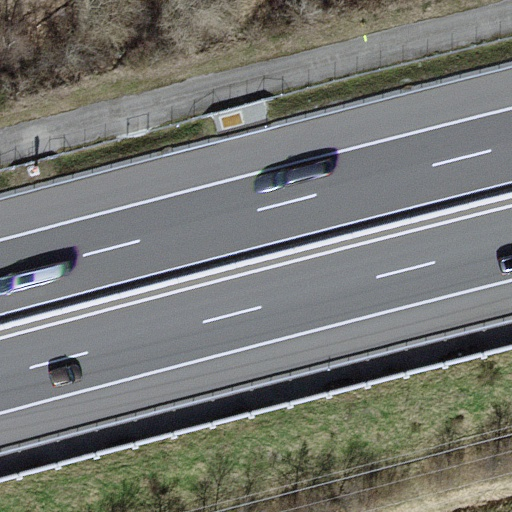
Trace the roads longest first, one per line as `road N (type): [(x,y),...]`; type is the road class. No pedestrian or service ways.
road 1 (motorway): [(511,143),(0,276)]
road 2 (motorway): [(0,375),(511,244)]
road 3 (unclassified): [(511,17),(0,148)]
